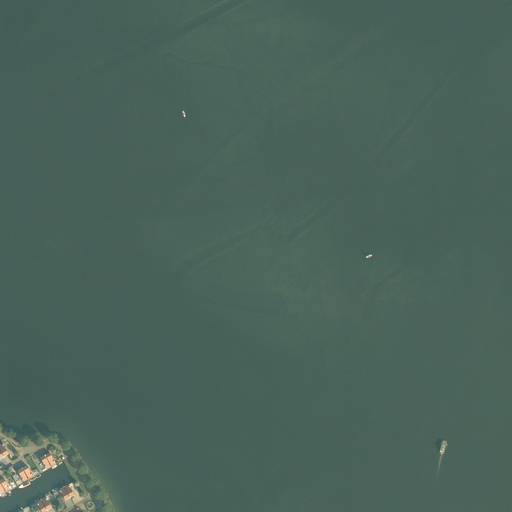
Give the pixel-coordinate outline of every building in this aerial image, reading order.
[(3,445),(0,446),(0,453),(3,458),(9,455),(3,445)] [(49,454),(43,458),(49,468),(55,465),(49,454)] [(43,458),(37,461),(43,472),(49,468),(43,458)] [(26,467),(20,471),(26,481),(32,478),(26,467)] [(20,471),(14,474),(20,485),(26,481),(20,471)] [(3,480),(0,481),(0,487),(3,493),(9,490),(3,480)] [(69,486),(63,489),(69,500),(75,496),(69,486)] [(63,489),(57,492),(63,503),(69,500),(63,489)] [(47,498),(41,501),(47,511),(53,509),(47,498)] [(41,501),(35,505),(39,511),(46,511),(47,511),(41,501)]
